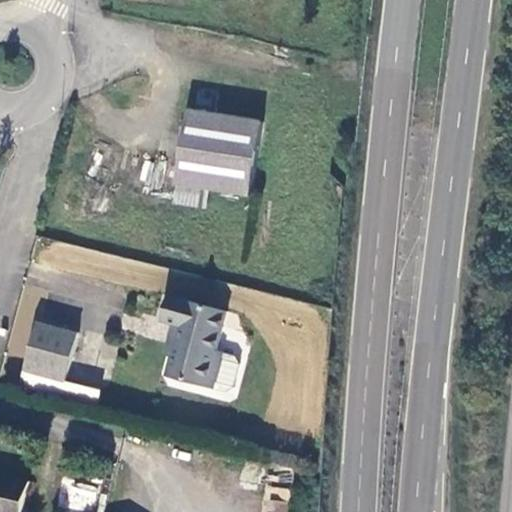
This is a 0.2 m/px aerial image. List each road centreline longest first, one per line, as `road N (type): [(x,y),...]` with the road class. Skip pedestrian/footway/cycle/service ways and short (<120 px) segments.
road 1 (trunk): [(415,511),(471,0)]
road 2 (trunk): [(403,0),(359,511)]
road 3 (unknown): [(0,392),(150,448)]
